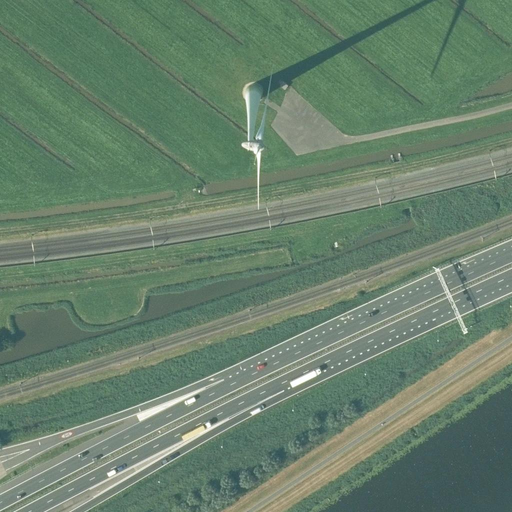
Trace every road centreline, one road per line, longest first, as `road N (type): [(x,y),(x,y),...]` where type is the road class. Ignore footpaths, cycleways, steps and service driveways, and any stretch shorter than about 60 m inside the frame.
road 1 (track): [(0,226),(373,171),(511,139)]
road 2 (motorway): [(511,253),(226,385)]
road 3 (motorway): [(28,511),(280,383)]
road 4 (motorway): [(280,383),(511,276)]
road 5 (motorway): [(226,385),(0,502)]
road 6 (motorway): [(74,511),(264,404),(280,383)]
road 7 (motorway): [(226,385),(57,437)]
